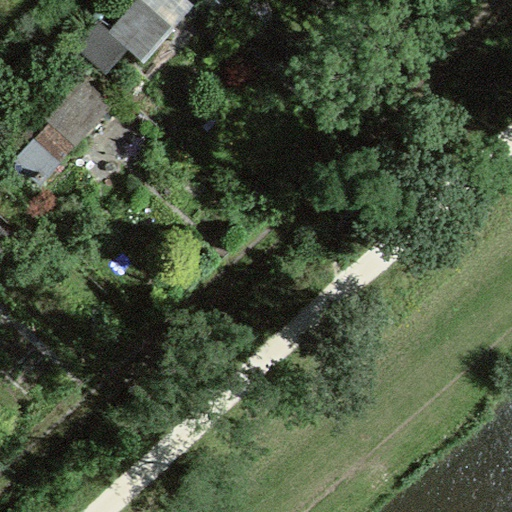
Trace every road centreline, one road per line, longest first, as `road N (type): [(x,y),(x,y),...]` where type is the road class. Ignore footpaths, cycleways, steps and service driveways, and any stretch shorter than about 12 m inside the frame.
road 1 (track): [(505,0),(408,106),(0,476)]
road 2 (track): [(511,139),(100,511)]
road 3 (track): [(342,292),(333,244),(365,174),(349,160)]
